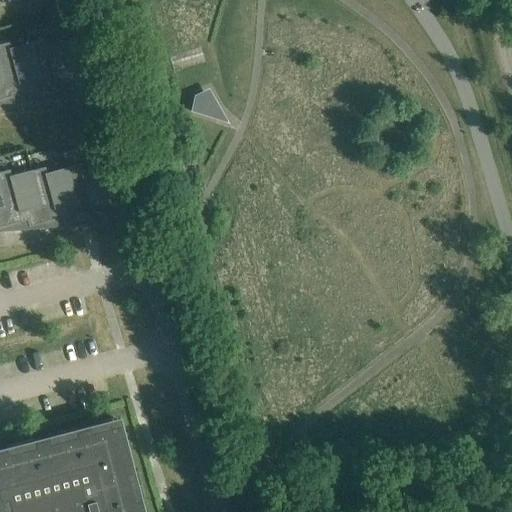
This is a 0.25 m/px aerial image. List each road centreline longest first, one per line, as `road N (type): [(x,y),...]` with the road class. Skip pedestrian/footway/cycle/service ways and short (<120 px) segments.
road 1 (unclassified): [(511,249),(474,114),(415,0)]
road 2 (residential): [(174,342),(138,275),(0,306)]
road 3 (residential): [(0,390),(174,342)]
road 4 (residential): [(220,511),(174,342)]
